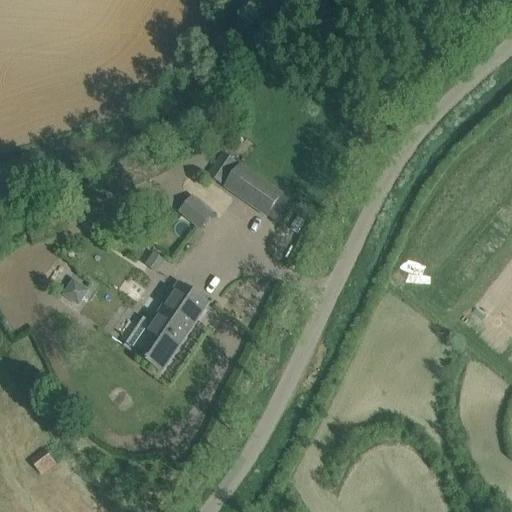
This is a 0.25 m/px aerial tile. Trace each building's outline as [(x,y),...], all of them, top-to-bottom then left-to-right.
[(208,177),(222,187),(238,164),(223,154),(208,177)] [(225,190),(250,206),(267,217),(281,226),(296,205),(281,195),(282,194),(265,183),(239,167),(225,190)] [(193,196),(178,213),(200,231),(214,214),(193,196)] [(55,238),(49,216),(28,222),(33,245),(55,238)] [(73,280),(62,297),(79,307),(90,291),(73,280)] [(144,319),(125,348),(162,373),(208,305),(180,286),(153,325),(144,319)] [(47,450),(33,461),(43,475),(57,464),(47,450)]
